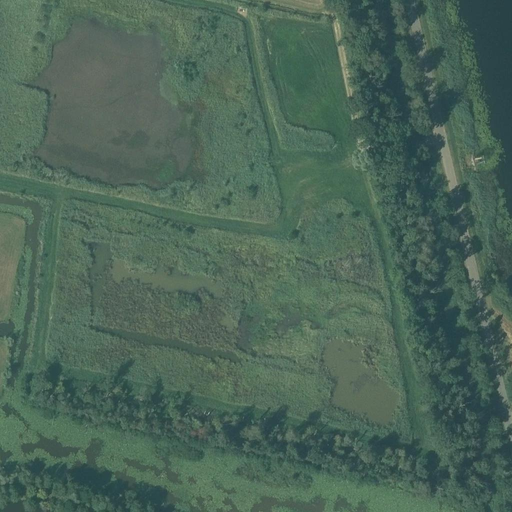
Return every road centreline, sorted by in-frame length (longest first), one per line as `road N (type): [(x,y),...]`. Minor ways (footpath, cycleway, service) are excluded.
road 1 (track): [(69,201),(220,232),(260,231),(287,216),(285,167),(438,141)]
road 2 (track): [(172,0),(242,16),(268,140),(285,167)]
